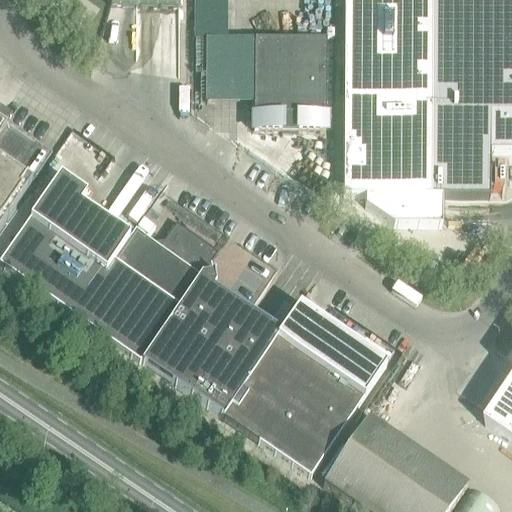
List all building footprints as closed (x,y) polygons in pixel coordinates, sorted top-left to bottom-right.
[(109,0),(109,8),(178,9),(178,0),(109,0)] [(207,0),(207,28),(257,28),(257,2),(245,2),(245,0),(207,0)] [(331,0),(331,13),(341,13),(341,0),(331,0)] [(342,0),(341,200),(364,200),(363,211),(392,230),(440,230),(440,201),(488,201),(488,156),(511,155),(511,1),(429,1),(342,0)] [(285,26),(285,42),(253,42),(252,134),(324,135),(325,43),(325,26),(285,26)] [(0,231),(30,187),(44,165),(28,154),(32,147),(0,125),(0,231)] [(104,164),(111,154),(86,137),(80,146),(104,164)] [(17,239),(0,263),(0,268),(52,305),(138,366),(138,365),(150,373),(205,296),(206,297),(213,286),(209,264),(216,256),(175,227),(158,251),(134,234),(128,243),(79,207),(85,198),(58,180),(17,239)] [(171,195),(156,217),(166,224),(181,202),(171,195)] [(148,240),(154,231),(142,223),(136,232),(148,240)] [(205,296),(152,374),(222,422),(309,480),(385,369),(298,310),(275,343),(206,297),(205,296)] [(288,297),(275,322),(285,327),(299,303),(288,297)] [(511,387),(492,417),(484,429),(511,447),(511,387)] [(459,391),(454,400),(471,409),(476,400),(459,391)] [(366,423),(321,489),(354,511),(451,511),(465,491),(366,423)] [(496,511),(468,493),(454,511),(496,511)]
